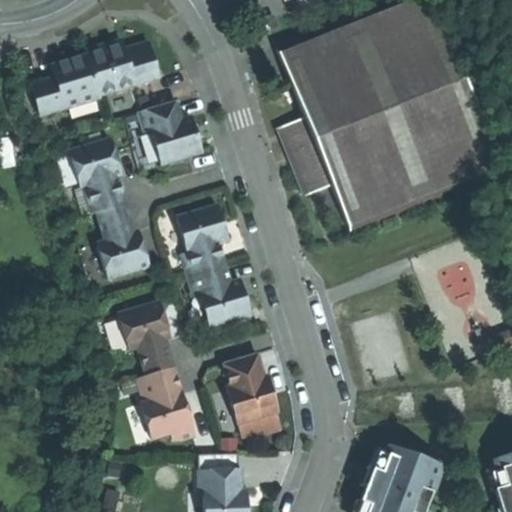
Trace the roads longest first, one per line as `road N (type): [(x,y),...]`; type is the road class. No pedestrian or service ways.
road 1 (residential): [(298,329),(320,407),(319,456),(299,511)]
road 2 (residential): [(187,0),(209,41),(249,169)]
road 3 (residential): [(249,169),(298,329)]
road 4 (residential): [(183,365),(298,329)]
